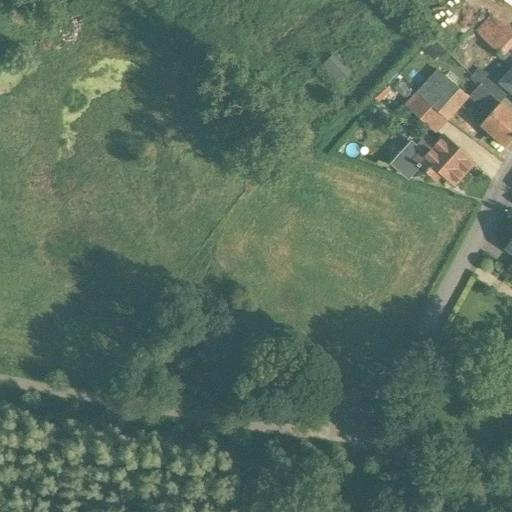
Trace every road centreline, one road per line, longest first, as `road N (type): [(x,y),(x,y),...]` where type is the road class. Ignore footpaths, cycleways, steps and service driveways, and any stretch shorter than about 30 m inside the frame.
road 1 (track): [(0,391),(368,446)]
road 2 (unclassified): [(368,446),(511,189)]
